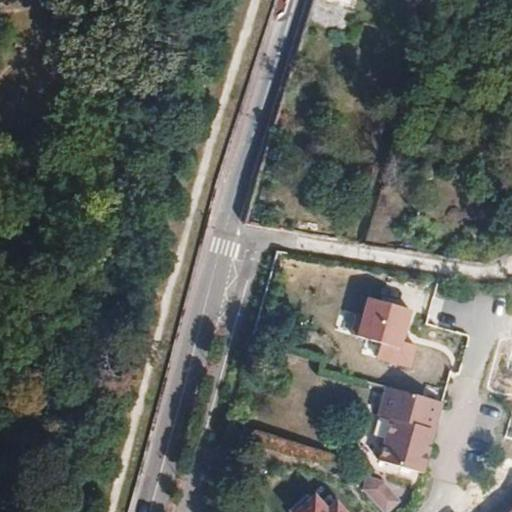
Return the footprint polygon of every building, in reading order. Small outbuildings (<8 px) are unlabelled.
[(352,0),(323,0),(336,5),(328,24),(341,29),(352,0)] [(412,309),(368,297),(358,336),(382,343),(377,359),(411,368),(417,347),(403,343),(412,309)] [(439,405),(383,390),(374,420),(387,424),(376,466),(419,477),(427,448),(423,447),(428,430),(432,431),(439,405)] [(379,484),(362,479),(359,493),(375,511),(389,511),(398,505),(379,484)] [(328,506),(315,493),(293,511),(349,511),(337,499),(328,506)]
